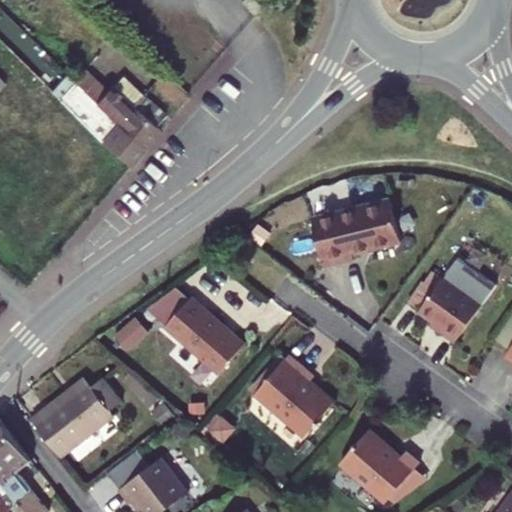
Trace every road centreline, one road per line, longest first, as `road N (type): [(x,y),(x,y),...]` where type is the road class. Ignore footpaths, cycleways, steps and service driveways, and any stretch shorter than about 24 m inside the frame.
road 1 (secondary): [(0,372),(67,303),(263,155)]
road 2 (residential): [(284,284),(511,444)]
road 3 (secondary): [(350,0),(328,68),(263,155)]
road 4 (secondary): [(263,155),(367,74),(408,56)]
